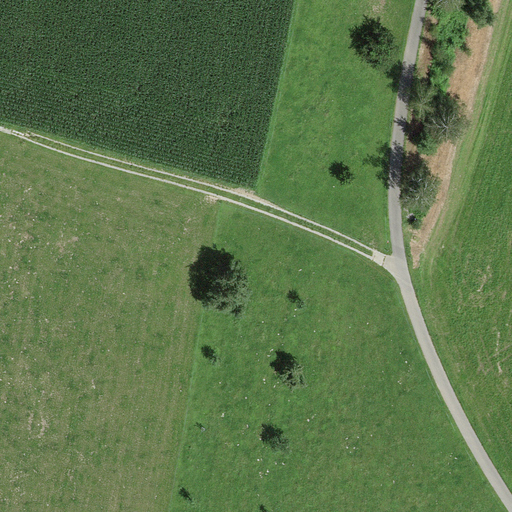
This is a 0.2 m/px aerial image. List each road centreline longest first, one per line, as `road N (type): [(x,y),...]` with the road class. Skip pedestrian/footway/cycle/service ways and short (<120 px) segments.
road 1 (track): [(423,0),(390,199),(399,269),(430,364),(511,501)]
road 2 (track): [(0,126),(89,163),(248,202),(399,269)]
